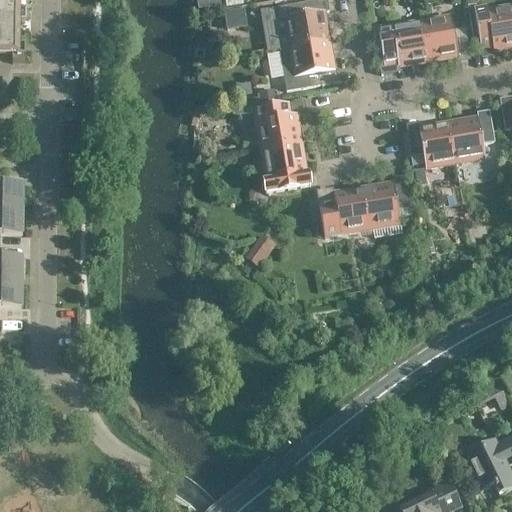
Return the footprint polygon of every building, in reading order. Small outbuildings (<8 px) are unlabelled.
[(19,0),(0,0),(0,11),(25,11),(25,1),(20,1),(19,0)] [(459,0),(449,0),(450,0),(450,4),(455,8),(460,7),(459,0)] [(466,0),(468,8),(475,7),(474,0),(466,0)] [(327,1),(307,5),(273,10),(281,52),(326,44),(321,15),(329,14),(327,1)] [(25,11),(0,11),(0,32),(19,33),(20,22),(25,22),(25,11)] [(511,48),(511,11),(486,15),(486,12),(474,13),(481,53),(511,48)] [(243,13),(224,16),(226,31),(236,30),(236,28),(245,26),(243,13)] [(451,21),(421,26),(427,62),(457,57),(455,45),(467,43),(465,31),(453,33),(451,21)] [(427,62),(421,26),(391,31),(393,43),(381,45),(385,67),(397,65),(397,67),(427,62)] [(19,33),(0,32),(0,56),(12,56),(12,65),(25,65),(25,44),(19,44),(19,33)] [(331,74),(326,44),(281,52),(279,53),(285,94),(321,89),(319,77),(331,74)] [(273,93),(259,95),(260,105),(275,102),(273,93)] [(255,112),(263,153),(298,147),(293,117),(301,116),(299,104),(255,112)] [(511,107),(511,110),(511,119),(502,121),(504,133),(511,131),(511,107)] [(478,123),(448,129),(454,164),(484,159),(482,147),(494,145),(492,134),(480,136),(478,123)] [(454,164),(448,129),(419,133),(421,146),(409,148),(411,160),(423,158),(425,169),(454,164)] [(303,177),(298,147),(263,153),(267,184),(263,185),(265,196),(311,189),(309,176),(303,177)] [(0,212),(22,213),(22,188),(0,187),(0,212)] [(394,189),(363,195),(369,229),(400,224),(398,213),(410,211),(408,199),(396,201),(394,189)] [(369,229),(363,195),(334,199),(317,202),(324,242),(356,237),(355,232),(369,229)] [(22,213),(0,212),(0,237),(21,238),(22,213)] [(0,285),(21,285),(21,260),(0,260),(0,285)] [(21,285),(0,285),(0,310),(20,310),(21,285)] [(494,443),(464,458),(481,493),(492,488),(494,492),(495,491),(498,498),(511,491),(511,480),(504,465),(510,462),(511,465),(511,440),(496,448),(494,443)] [(449,485),(429,495),(396,510),(397,511),(451,511),(460,508),(449,485)]
